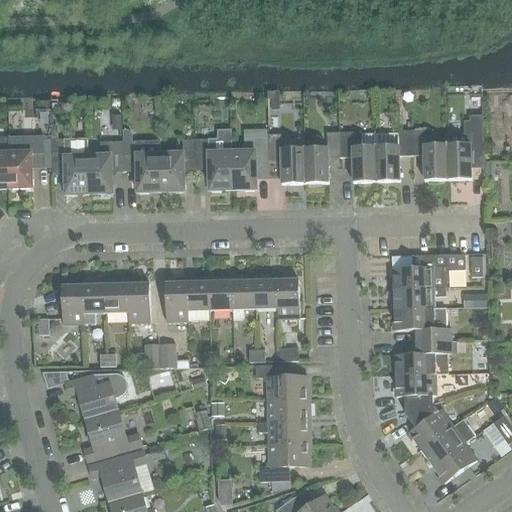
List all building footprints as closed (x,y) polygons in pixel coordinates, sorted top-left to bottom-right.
[(470,117),(470,123),(469,123),(463,123),(463,135),(446,135),(446,146),(447,182),(471,181),(470,155),(483,154),(482,122),(482,117),(470,117)] [(209,193),(232,192),(231,154),(231,131),(217,132),(217,141),(195,141),(196,171),(208,171),(209,193)] [(244,132),(244,140),(267,139),(267,136),(267,131),(244,132)] [(128,132),(123,132),(123,142),(131,142),(131,135),(128,132)] [(410,132),(375,133),(376,184),(399,183),(399,158),(411,158),(410,132)] [(432,132),(410,132),(411,158),(423,157),(424,183),(447,182),(446,146),(433,146),(432,132)] [(340,160),(352,159),(353,185),(376,184),(375,133),(339,134),(340,160)] [(328,185),(328,160),(340,160),(339,134),(327,135),(327,149),(325,149),(325,146),(323,143),(321,140),(318,138),(314,138),(311,139),(308,141),(306,143),(305,146),(305,150),(304,150),(305,186),(328,185)] [(281,161),(281,186),(305,186),(304,150),(304,139),(281,140),(280,136),(267,136),(267,139),(268,162),(281,161)] [(0,191),(10,191),(8,137),(8,139),(0,139),(0,191)] [(44,164),(44,138),(9,139),(9,137),(8,137),(10,191),(33,190),(32,164),(44,164)] [(267,139),(244,140),(244,153),(231,154),(232,192),(256,191),(255,170),(268,170),(268,162),(267,139)] [(51,141),(52,176),(64,175),(65,197),(89,196),(88,158),(89,158),(88,140),(74,141),(51,141)] [(160,194),(184,193),(183,172),(196,171),(195,141),(182,142),(182,155),(161,155),(159,155),(160,194)] [(123,143),(124,174),(136,173),(137,195),(160,194),(159,155),(161,155),(161,142),(123,143)] [(89,196),(112,195),(111,174),(124,174),(123,143),(100,144),(100,157),(89,158),(88,158),(89,196)] [(393,291),(433,290),(444,290),(444,269),(449,269),(449,273),(465,272),(465,256),(423,257),(423,270),(393,270),(393,291)] [(484,279),(483,258),(471,259),(472,280),(484,279)] [(239,283),(232,284),(233,312),(233,322),(241,322),(244,320),(244,311),(256,311),(255,278),(239,279),(239,283)] [(270,278),(255,278),(256,311),(278,310),(279,310),(278,282),(271,283),(270,278)] [(194,285),(187,285),(187,313),(188,313),(188,324),(211,323),(210,312),(209,279),(194,280),(194,285)] [(225,279),(209,279),(210,312),(233,312),(232,284),(225,284),(225,279)] [(90,287),(83,288),(84,316),(85,326),(96,326),(96,315),(107,315),(106,282),(90,283),(90,287)] [(121,282),(106,282),(107,315),(129,314),(128,286),(121,287),(121,282)] [(299,282),(278,282),(279,310),(278,310),(278,321),(300,321),(299,282)] [(187,313),(187,285),(165,285),(167,324),(188,324),(188,313),(187,313)] [(150,286),(128,286),(129,314),(129,325),(151,325),(150,286)] [(84,316),(83,288),(62,288),(63,327),(85,326),(84,316)] [(393,291),(394,312),(434,311),(434,299),(446,299),(446,290),(444,290),(433,290),(393,291)] [(488,297),(466,297),(466,309),(488,309),(488,297)] [(425,332),(425,344),(451,343),(451,331),(435,331),(434,311),(394,312),(395,333),(425,332)] [(49,321),(39,321),(39,337),(49,337),(49,321)] [(395,357),(396,378),(436,377),(449,376),(448,356),(451,356),(451,343),(425,344),(425,356),(395,357)] [(175,346),(159,347),(160,370),(176,370),(175,346)] [(159,347),(145,347),(146,371),(160,370),(159,347)] [(299,363),(298,351),(298,350),(279,351),(279,363),(299,363)] [(258,364),(257,352),(249,353),(249,364),(258,364)] [(211,353),(211,365),(219,365),(219,353),(211,353)] [(100,369),(108,368),(108,356),(100,357),(100,369)] [(108,356),(108,368),(116,368),(116,356),(108,356)] [(267,380),(268,402),(310,401),(308,401),(308,379),(290,379),(289,367),(256,368),(256,380),(267,380)] [(77,394),(85,422),(119,412),(115,401),(120,400),(124,398),(126,395),(128,389),(128,384),(125,380),(122,377),(116,376),(93,377),(65,385),(68,397),(77,394)] [(405,399),(405,416),(433,406),(433,398),(436,398),(436,377),(396,378),(396,399),(405,399)] [(204,378),(190,382),(193,390),(206,386),(204,378)] [(495,400),(489,404),(496,415),(502,410),(495,400)] [(268,402),(268,425),(309,424),(309,417),(311,417),(310,401),(268,402)] [(223,405),(212,405),(212,418),(223,418),(223,405)] [(408,435),(420,452),(453,428),(441,411),(438,413),(433,406),(405,416),(415,430),(408,435)] [(88,464),(116,456),(143,448),(140,435),(126,439),(119,412),(85,422),(93,450),(84,452),(88,464)] [(206,412),(194,415),(199,434),(211,430),(206,412)] [(508,447),(511,443),(511,430),(503,418),(493,426),(508,447)] [(432,469),(465,445),(475,438),(468,429),(463,421),(453,428),(420,452),(432,469)] [(269,434),(269,447),(309,446),(311,446),(311,430),(309,430),(309,424),(268,425),(258,425),(259,435),(269,434)] [(225,427),(216,427),(216,441),(226,441),(225,427)] [(477,463),(465,445),(432,469),(444,486),(477,463)] [(269,447),(269,468),(260,468),(260,484),(272,483),(290,483),(290,469),(310,469),(309,446),(269,447)] [(165,459),(162,447),(149,451),(153,463),(165,459)] [(101,477),(109,505),(142,496),(135,468),(147,465),(143,452),(89,468),(92,480),(101,477)] [(290,483),(272,483),(272,495),(290,490),(290,483)] [(227,494),(219,494),(219,503),(228,503),(227,494)] [(276,511),(335,511),(325,497),(311,507),(303,494),(276,511)] [(153,511),(148,511),(147,511),(142,496),(109,505),(111,511),(153,511)]
